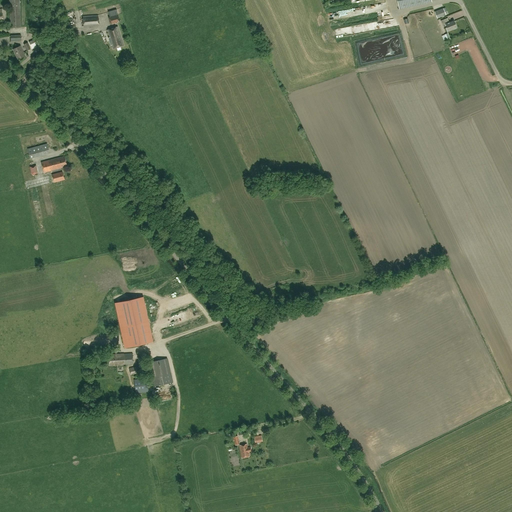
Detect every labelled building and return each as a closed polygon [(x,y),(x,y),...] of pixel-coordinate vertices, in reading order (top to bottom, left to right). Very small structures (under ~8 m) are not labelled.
[(20,0),(8,0),(10,28),(21,27),(20,0)] [(397,0),(399,10),(432,2),(431,0),(397,0)] [(443,8),(434,12),(437,18),(446,15),(443,8)] [(120,22),(118,15),(116,9),(108,12),(109,17),(108,17),(110,25),(120,22)] [(82,16),(83,27),(99,26),(98,15),(82,16)] [(445,24),(448,31),(456,28),(454,20),(449,22),(447,18),(441,21),(442,25),(445,24)] [(386,20),(366,24),(367,31),(387,27),(386,20)] [(113,49),(123,46),(117,27),(106,30),(113,49)] [(28,42),(27,43),(24,44),(27,51),(30,49),(29,46),(32,46),(31,44),(32,44),(33,46),(40,42),(37,37),(29,41),(28,42)] [(25,56),(20,46),(13,49),(18,59),(25,56)] [(49,153),(47,144),(27,149),(30,158),(49,153)] [(44,172),(67,166),(65,156),(41,162),(44,172)] [(31,175),(38,173),(36,165),(29,166),(31,175)] [(54,182),(64,180),(62,172),(52,175),(54,182)] [(141,292),(114,297),(124,346),(151,341),(141,292)] [(267,302),(278,296),(275,292),(265,298),(267,302)] [(103,294),(88,297),(90,303),(105,300),(103,294)] [(161,317),(163,323),(173,319),(171,313),(161,317)] [(146,354),(142,352),(137,354),(138,359),(142,362),(146,359),(146,354)] [(108,355),(109,366),(133,364),(133,353),(108,355)] [(154,386),(172,382),(167,359),(149,363),(154,386)] [(144,379),(134,380),(136,393),(146,392),(144,379)] [(250,447),(247,447),(247,444),(239,446),(241,458),(249,456),(248,453),(251,452),(250,447)]
